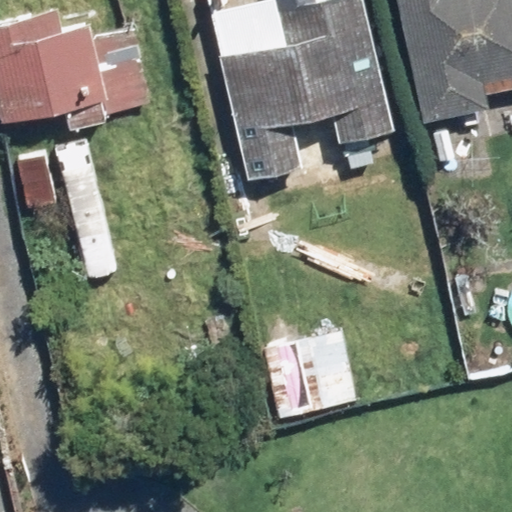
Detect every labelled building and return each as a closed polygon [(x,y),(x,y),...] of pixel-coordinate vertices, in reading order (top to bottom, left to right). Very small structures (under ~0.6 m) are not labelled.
[(62,0),(9,0),(0,2),(0,91),(4,112),(67,97),(72,118),(154,100),(142,46),(111,53),(101,7),(66,15),(62,0)] [(277,0),(283,27),(221,41),(250,169),(300,157),(304,172),(366,158),(359,126),(399,117),(372,0),(277,0)] [(511,0),(404,0),(426,112),(496,99),(492,80),(511,76),(511,0)] [(95,132),(16,148),(27,201),(68,193),(84,269),(122,262),(95,132)] [(348,320),(268,335),(283,411),(362,396),(348,320)]
